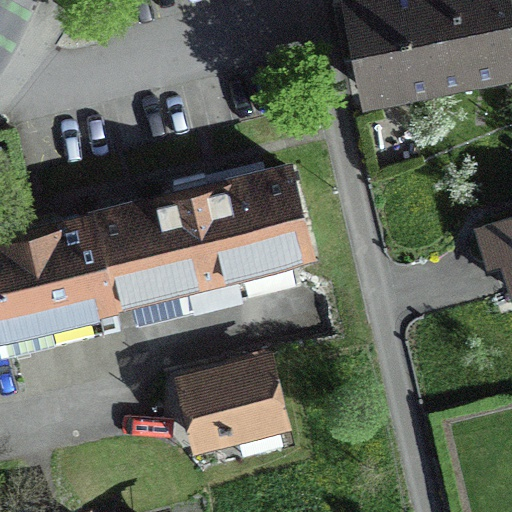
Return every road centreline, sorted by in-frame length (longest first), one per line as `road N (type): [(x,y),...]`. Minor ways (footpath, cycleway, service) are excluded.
road 1 (residential): [(314,0),(422,511)]
road 2 (unknown): [(0,400),(160,381)]
